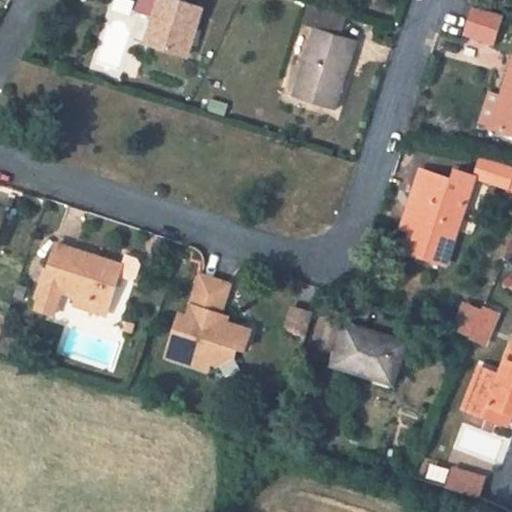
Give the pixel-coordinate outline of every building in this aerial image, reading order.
[(159,2),(152,0),(140,0),(137,11),(154,16),(159,2)] [(167,0),(159,0),(159,2),(154,16),(146,44),(189,57),(203,11),(167,0)] [(473,7),(464,33),(495,45),(504,15),(473,7)] [(345,18),(311,8),(304,26),(317,30),(295,99),(334,111),(356,42),(340,37),(345,18)] [(143,43),(152,19),(139,14),(129,38),(143,43)] [(511,68),(502,97),(491,129),(511,135),(511,68)] [(478,124),(491,129),(502,97),(489,93),(478,124)] [(476,180),(508,190),(511,178),(511,170),(482,161),(476,180)] [(447,266),(476,180),(454,173),(451,183),(420,172),(414,189),(424,193),(411,232),(404,252),(447,266)] [(424,193),(414,189),(401,229),(411,232),(424,193)] [(62,294),(76,297),(108,308),(122,266),(57,246),(36,309),(54,315),(62,294)] [(231,287),(201,277),(188,317),(181,315),(166,356),(208,370),(210,364),(218,367),(235,358),(238,348),(246,351),(253,332),(227,324),(225,329),(217,327),(222,313),(231,287)] [(105,319),(108,308),(76,297),(72,307),(105,319)] [(488,347),(501,314),(467,301),(454,334),(488,347)] [(306,336),(313,313),(293,307),(286,329),(306,336)] [(230,316),(222,313),(217,327),(225,329),(227,324),(230,316)] [(407,344),(346,325),(333,366),(393,386),(407,344)] [(496,385),(477,377),(464,409),(484,417),(489,406),(511,415),(511,364),(506,362),(500,377),(496,385)] [(480,369),(477,377),(496,385),(500,377),(480,369)] [(510,427),(511,421),(511,415),(489,406),(484,417),(510,427)] [(447,490),(482,498),(487,475),(452,468),(447,490)]
